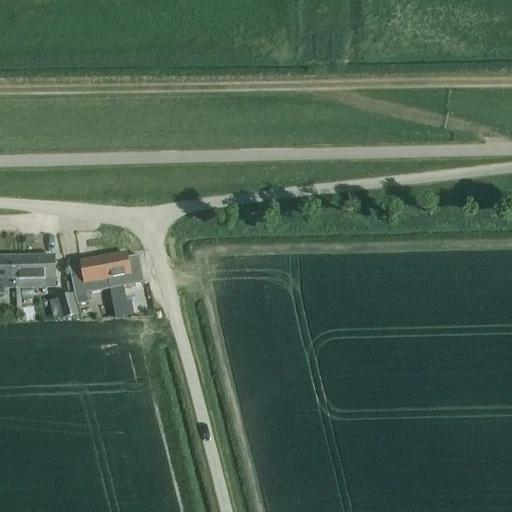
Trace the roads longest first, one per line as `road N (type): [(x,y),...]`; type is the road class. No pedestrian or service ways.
road 1 (track): [(0,91),(511,82)]
road 2 (unclassified): [(511,155),(0,162)]
road 3 (unclassified): [(143,215),(464,179),(511,166)]
road 4 (unclassified): [(220,511),(143,215)]
road 5 (track): [(322,85),(511,152)]
road 6 (unclassified): [(143,215),(0,201)]
